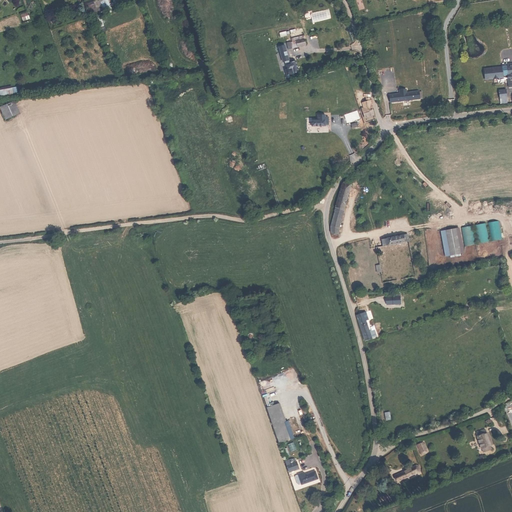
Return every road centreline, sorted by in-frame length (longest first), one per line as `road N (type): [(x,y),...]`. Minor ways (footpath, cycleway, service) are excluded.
road 1 (unclassified): [(384,131),(327,202),(326,228),(361,348),(376,437),(337,511)]
road 2 (track): [(327,202),(255,220),(193,217),(0,242)]
road 3 (unclassified): [(344,0),(384,131)]
road 4 (unclassified): [(511,109),(384,131)]
